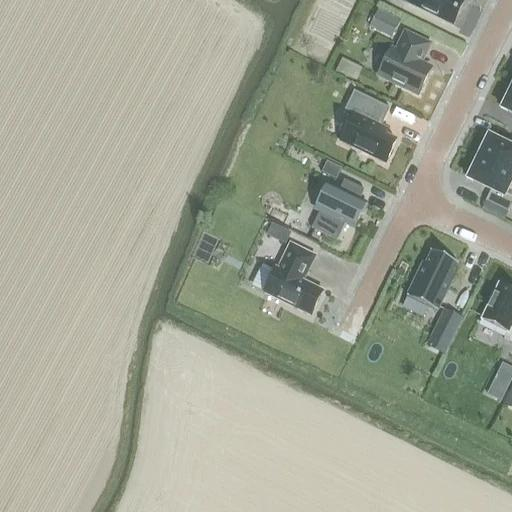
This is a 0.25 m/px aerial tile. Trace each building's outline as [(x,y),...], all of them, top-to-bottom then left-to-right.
[(409,0),(407,4),(452,26),(464,1),(462,0),(409,0)] [(398,21),(376,10),(367,28),(389,39),(398,21)] [(391,51),(378,76),(418,96),(430,70),(418,64),(421,58),(423,59),(429,45),(404,33),(395,53),(391,51)] [(345,61),(339,70),(356,82),(362,73),(345,61)] [(511,88),(511,89),(501,110),(511,115),(511,88)] [(385,165),(396,142),(385,137),(388,131),(381,127),(390,109),(353,92),(344,111),(353,115),(340,143),(385,165)] [(488,137),(478,159),(511,175),(511,146),(511,148),(488,137)] [(511,175),(478,159),(467,180),(490,192),(489,193),(485,202),(508,213),(511,204),(511,175)] [(321,174),(336,181),(341,170),(326,163),(321,174)] [(327,186),(315,210),(319,212),(311,229),(337,242),(345,225),(353,229),(365,204),(359,201),(364,191),(344,181),(339,191),(327,186)] [(292,234),(275,227),(273,225),(267,237),(286,246),(292,234)] [(315,257),(290,245),(278,270),(276,269),(263,295),(310,317),(322,292),(303,282),(315,257)] [(426,265),(409,299),(439,314),(456,280),(453,279),(459,266),(435,254),(428,267),(426,265)] [(511,295),(498,288),(479,324),(505,337),(501,344),(511,349),(511,295)] [(449,345),(461,319),(447,312),(434,338),(449,345)] [(511,369),(502,365),(494,380),(508,387),(511,378),(511,369)]
